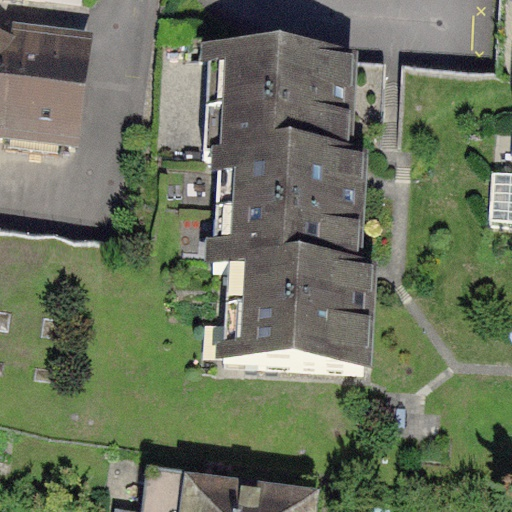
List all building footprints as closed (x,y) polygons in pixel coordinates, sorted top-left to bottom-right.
[(0,141),(74,151),(83,70),(46,65),(0,59),(0,141)] [(346,172),(354,76),(217,67),(210,162),(346,172)] [(356,285),(361,173),(223,163),(214,277),(356,285)] [(106,255),(0,238),(0,366),(88,379),(106,255)] [(366,377),(371,287),(232,279),(227,369),(366,377)] [(294,511),(199,500),(201,486),(151,480),(146,511),(294,511)]
